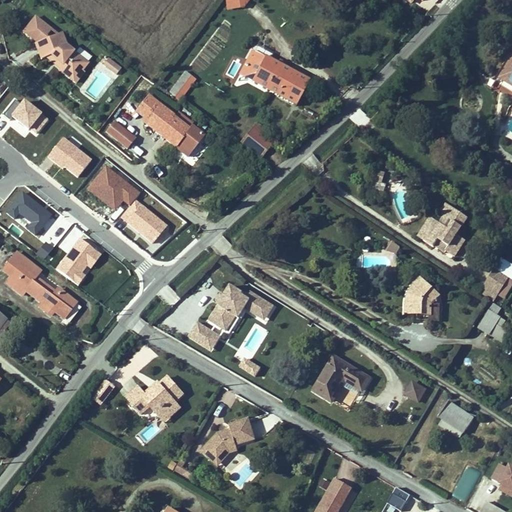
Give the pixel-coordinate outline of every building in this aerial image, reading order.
[(247,0),(226,0),(228,9),(241,8),(247,0)] [(77,72),(83,72),(89,65),(75,55),(66,48),(62,35),(36,45),(42,61),(47,60),(54,65),(56,62),(58,64),(60,72),(71,80),(77,72)] [(243,66),(246,68),(241,77),(295,106),(309,81),(255,52),(250,61),(247,59),(243,66)] [(111,71),(116,65),(108,59),(104,65),(111,71)] [(116,65),(111,71),(115,74),(120,68),(116,65)] [(77,84),(85,74),(83,72),(77,72),(71,80),(77,84)] [(174,99),(191,77),(185,72),(168,94),(174,99)] [(501,81),(511,87),(511,78),(505,74),(501,81)] [(179,102),(195,80),(191,77),(174,99),(179,102)] [(192,125),(177,113),(173,118),(188,130),(190,127),(192,125)] [(175,147),(178,143),(191,154),(204,137),(190,127),(188,130),(173,118),(160,135),(175,147)] [(121,145),(129,135),(114,123),(106,133),(121,145)] [(49,131),(59,135),(62,130),(52,126),(49,131)] [(268,136),(254,126),(251,130),(264,140),(268,136)] [(264,140),(251,130),(242,143),(260,157),(270,145),(271,146),(276,140),(269,134),(268,136),(264,140)] [(129,135),(121,145),(126,150),(135,140),(129,135)] [(175,147),(188,158),(191,154),(178,143),(175,147)] [(375,172),(372,186),(377,187),(378,184),(384,185),(386,177),(378,176),(379,173),(375,172)] [(448,221),(455,212),(451,209),(444,218),(448,221)] [(443,229),(438,225),(426,244),(437,252),(442,244),(451,251),(449,255),(457,260),(468,244),(461,238),(471,224),(455,212),(448,221),(443,229)] [(420,239),(426,244),(438,225),(432,221),(420,239)] [(389,241),(385,248),(395,254),(400,247),(389,241)] [(32,283),(36,278),(40,273),(24,260),(6,283),(22,296),(25,292),(41,304),(39,307),(51,316),(54,312),(69,324),(80,309),(57,291),(55,294),(52,298),(32,283)] [(511,285),(511,281),(501,274),(489,293),(501,301),(511,285)] [(52,298),(55,294),(36,278),(32,283),(52,298)] [(157,295),(173,305),(180,295),(165,284),(157,295)] [(264,321),(272,307),(247,293),(245,296),(228,285),(206,322),(227,334),(242,308),(264,321)] [(511,285),(501,301),(507,305),(511,298),(511,285)] [(411,316),(435,318),(435,322),(442,323),(445,308),(442,307),(444,299),(428,286),(417,294),(411,316)] [(458,291),(451,304),(471,314),(478,301),(458,291)] [(501,301),(489,293),(485,298),(497,306),(501,301)] [(0,335),(9,324),(0,317),(0,335)] [(505,324),(495,317),(483,333),(495,340),(505,324)] [(210,353),(219,338),(195,324),(187,339),(210,353)] [(364,392),(373,377),(334,353),(312,389),(333,402),(344,386),(358,394),(361,390),(364,392)] [(260,369),(245,359),(240,368),(255,377),(260,369)] [(145,415),(154,407),(160,414),(168,407),(173,413),(182,405),(179,401),(186,393),(171,376),(163,383),(150,395),(147,391),(142,385),(130,397),(145,415)] [(118,386),(110,380),(105,387),(113,393),(118,386)] [(150,395),(163,383),(160,380),(147,391),(150,395)] [(427,389),(413,381),(405,394),(419,402),(427,389)] [(106,403),(113,393),(105,387),(97,397),(106,403)] [(459,438),(475,417),(452,401),(441,417),(444,419),(440,425),(459,438)] [(173,413),(168,407),(160,414),(169,424),(186,408),(182,405),(173,413)] [(221,436),(208,449),(220,462),(231,451),(240,448),(260,441),(253,418),(233,424),(235,431),(221,436)] [(231,451),(220,462),(208,449),(204,453),(221,469),(231,457),(242,454),(240,448),(231,451)] [(177,470),(187,476),(190,471),(185,469),(188,464),(183,461),(177,470)] [(509,467),(500,463),(492,478),(500,483),(497,489),(511,497),(511,462),(509,467)] [(467,465),(452,496),(466,503),(481,472),(467,465)] [(329,489),(346,498),(351,488),(334,478),(329,489)] [(316,511),(338,511),(346,498),(329,489),(316,511)] [(407,500),(393,493),(388,503),(401,510),(407,500)] [(502,511),(503,510),(488,501),(482,511),(502,511)]
